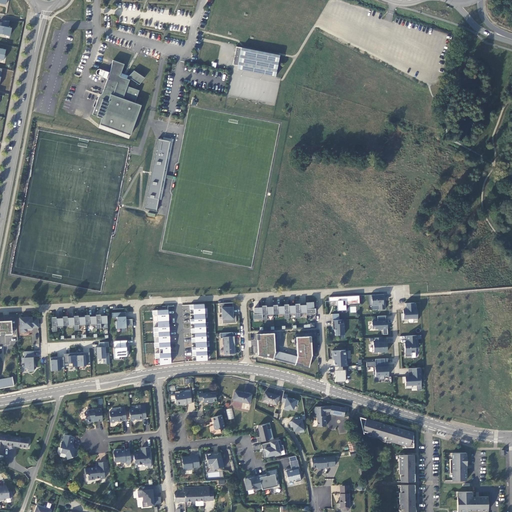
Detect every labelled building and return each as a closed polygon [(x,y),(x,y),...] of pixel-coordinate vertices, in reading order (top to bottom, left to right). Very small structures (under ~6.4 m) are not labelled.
[(11,27),(9,27),(9,22),(0,20),(0,34),(11,35),(11,27)] [(236,65),(236,69),(275,77),(280,55),(240,47),(238,55),(238,57),(237,62),(236,65)] [(110,73),(101,69),(98,69),(97,71),(96,72),(97,74),(98,75),(107,79),(102,93),(99,97),(92,114),(102,118),(100,124),(130,135),(141,105),(135,103),(139,90),(127,86),(130,80),(131,79),(139,85),(145,78),(134,70),(128,77),(129,78),(127,79),(120,76),(124,64),(113,60),(110,73)] [(254,92),(254,100),(276,101),(276,94),(270,93),(270,89),(263,88),(263,92),(254,92)] [(163,137),(163,139),(170,141),(159,199),(161,200),(173,139),(163,137)] [(158,138),(144,209),(157,211),(159,199),(170,141),(163,139),(158,138)] [(379,309),(385,309),(385,301),(383,301),(383,299),(384,298),(384,294),(370,295),(370,305),(372,305),(372,306),(379,305),(379,309)] [(359,304),(359,296),(329,297),(329,301),(337,301),(337,306),(338,311),(346,310),(346,305),(346,304),(359,303),(359,304)] [(232,302),(219,303),(219,313),(222,313),(223,323),(236,323),(236,316),(233,316),(233,313),(232,302)] [(314,302),(306,302),(306,305),(306,312),(307,313),(316,313),(315,308),(314,308),(314,302)] [(403,310),(403,313),(401,313),(402,320),(408,320),(407,318),(413,318),(413,320),(417,320),(417,309),(414,309),(414,302),(405,303),(405,310),(403,310)] [(295,305),(295,313),(296,318),(300,318),(300,313),(306,312),(306,305),(300,305),(300,303),(295,304),(295,305)] [(207,361),(205,304),(190,305),(191,336),(192,336),(192,356),(196,356),(196,361),(207,361)] [(284,304),(284,306),(284,313),(285,319),(289,318),(289,313),(295,313),(295,305),(289,306),(289,304),(284,304)] [(262,305),(262,307),(262,318),(263,320),(267,320),(267,314),(273,314),(273,306),(266,307),(266,305),(262,305)] [(273,305),(273,306),(273,314),(284,313),(284,306),(277,306),(277,305),(273,305)] [(254,307),(255,314),(253,314),(253,319),(262,318),(262,307),(254,307)] [(153,310),(154,359),(159,358),(160,364),(170,364),(169,310),(153,310)] [(119,312),(112,313),(112,317),(117,317),(117,321),(116,321),(116,328),(126,328),(126,326),(132,325),(132,319),(126,319),(126,316),(119,317),(119,312)] [(101,323),(107,323),(107,315),(101,316),(100,314),(96,314),(96,316),(96,324),(97,329),(101,329),(101,323)] [(74,317),(74,325),(74,330),(79,330),(79,325),(85,324),(85,317),(78,317),(78,315),(74,316),(74,317)] [(85,317),(85,324),(96,324),(96,316),(89,316),(89,315),(85,315),(85,317)] [(385,315),(377,316),(378,321),(372,321),(372,329),(378,329),(378,330),(383,330),(383,328),(387,328),(387,330),(387,323),(386,323),(385,315)] [(63,316),(63,318),(63,325),(74,325),(74,317),(67,318),(67,316),(63,316)] [(26,328),(39,327),(38,317),(22,318),(22,319),(20,320),(20,331),(26,331),(26,328)] [(57,331),(57,326),(63,325),(63,318),(56,318),(56,317),(52,317),(52,331),(57,331)] [(339,320),(332,320),(333,329),(335,329),(335,335),(344,335),(344,323),(342,323),(342,320),(339,320)] [(11,321),(0,321),(0,334),(12,334),(11,321)] [(235,355),(235,348),(234,348),(234,344),(235,344),(234,336),(233,336),(233,332),(220,333),(220,338),(223,338),(223,345),(224,344),(224,354),(229,354),(230,355),(235,355)] [(309,336),(296,337),(297,356),(275,352),(274,333),(257,334),(258,355),(273,359),(273,358),(295,364),(296,363),(302,364),(302,365),(309,367),(312,355),(311,342),(309,342),(309,336)] [(404,343),(405,356),(411,356),(411,352),(415,352),(415,347),(418,347),(417,335),(406,335),(407,342),(404,343)] [(127,347),(127,340),(113,341),(114,359),(119,358),(119,357),(127,357),(127,355),(129,355),(128,350),(127,350),(127,347)] [(387,351),(387,341),(373,342),(374,352),(387,351)] [(96,347),(97,364),(110,364),(109,352),(106,352),(106,347),(109,347),(109,342),(99,342),(99,347),(96,347)] [(342,366),(347,366),(347,360),(346,361),(345,350),(332,351),(332,358),(334,358),(335,367),(342,366)] [(34,361),(33,351),(24,351),(24,357),(22,358),(22,363),(25,362),(25,368),(29,368),(29,371),(34,371),(33,361),(34,361)] [(89,353),(65,353),(65,366),(89,366),(89,353)] [(61,365),(62,357),(51,357),(51,370),(63,370),(63,366),(61,365)] [(375,359),(376,366),(375,366),(375,371),(374,371),(374,374),(375,374),(375,376),(380,376),(381,378),(384,378),(384,376),(389,375),(388,366),(385,366),(385,358),(375,359)] [(335,367),(336,381),(345,381),(345,374),(346,374),(346,370),(343,370),(342,366),(335,367)] [(412,385),(421,384),(420,367),(412,368),(413,376),(403,376),(403,382),(405,382),(406,388),(412,388),(412,385)] [(0,388),(14,385),(12,377),(0,379),(0,388)] [(237,390),(235,399),(249,402),(251,394),(237,390)] [(191,404),(190,391),(185,392),(185,393),(174,395),(175,404),(177,405),(180,405),(181,405),(186,405),(186,404),(191,404)] [(215,392),(202,393),(202,391),(197,391),(198,400),(202,400),(203,403),(212,402),(212,401),(216,401),(215,392)] [(267,392),(264,400),(277,403),(279,395),(267,392)] [(283,394),(281,401),(285,402),(283,409),(288,410),(289,408),(293,409),(294,404),(297,404),(298,400),(287,397),(287,395),(283,394)] [(314,416),(316,416),(316,426),(325,426),(325,412),(329,412),(329,414),(344,416),(344,410),(348,411),(349,406),(345,406),(331,405),(314,406),(314,416)] [(142,408),(129,410),(130,420),(134,420),(136,419),(146,418),(145,406),(141,407),(142,408)] [(127,419),(125,407),(121,408),(121,410),(111,411),(110,412),(110,420),(112,422),(114,422),(116,421),(117,421),(120,421),(127,419)] [(103,420),(101,410),(94,411),(94,409),(89,410),(85,412),(86,416),(84,418),(88,423),(91,422),(92,420),(95,419),(96,419),(97,421),(103,420)] [(225,428),(221,415),(212,417),(214,422),(213,423),(214,429),(225,428)] [(396,431),(397,428),(389,426),(382,424),(382,426),(378,425),(378,423),(361,417),(363,430),(372,432),(371,435),(405,445),(406,447),(414,447),(413,433),(400,429),(400,432),(396,431)] [(290,423),(292,425),(293,425),(293,427),(295,430),(299,429),(299,431),(304,431),(302,418),(290,420),(290,423)] [(257,442),(273,438),(270,428),(267,429),(265,424),(257,426),(260,436),(256,437),(257,442)] [(74,436),(64,433),(62,442),(60,447),(62,447),(60,452),(64,453),(64,452),(67,454),(68,455),(67,456),(68,458),(76,454),(73,445),(71,445),(74,436)] [(27,447),(28,439),(0,435),(0,451),(3,452),(4,445),(27,447)] [(281,445),(280,439),(261,444),(262,449),(264,448),(265,450),(263,451),(264,456),(274,454),(275,456),(280,455),(279,451),(284,450),(282,444),(281,445)] [(353,440),(347,441),(349,451),(355,450),(353,440)] [(140,452),(133,452),(134,464),(141,464),(144,465),(147,465),(147,467),(151,466),(149,446),(141,447),(142,453),(140,452)] [(131,463),(129,448),(125,449),(124,450),(122,450),(121,449),(116,450),(114,452),(115,460),(116,462),(120,461),(122,463),(126,462),(126,464),(131,463)] [(223,468),(220,452),(217,453),(217,455),(214,455),(213,453),(205,454),(206,459),(207,461),(208,466),(214,465),(215,469),(223,468)] [(452,480),(466,480),(466,471),(465,471),(464,465),(467,465),(467,455),(466,455),(466,452),(452,453),(452,459),(449,459),(450,472),(452,472),(452,480)] [(186,456),(181,457),(182,469),(184,470),(191,469),(192,467),(199,466),(197,455),(191,455),(191,457),(187,457),(186,456)] [(400,474),(400,481),(413,480),(415,480),(415,474),(414,473),(413,455),(398,455),(398,474),(400,474)] [(334,456),(311,458),(312,467),(317,466),(317,468),(327,467),(327,466),(335,465),(334,456)] [(294,482),(300,480),(297,468),(299,468),(297,459),(296,459),(289,461),(291,470),(289,470),(288,469),(284,470),(285,477),(287,477),(288,482),(294,480),(294,482)] [(98,467),(85,468),(85,472),(87,473),(88,479),(94,478),(95,477),(98,477),(100,478),(105,477),(104,470),(107,470),(107,461),(98,462),(98,467)] [(266,474),(258,475),(261,488),(262,490),(269,488),(269,487),(272,486),(272,488),(279,487),(277,479),(275,480),(275,477),(277,477),(275,470),(268,472),(269,474),(269,475),(266,476),(266,474)] [(252,490),(261,488),(258,475),(254,476),(254,475),(249,476),(249,478),(244,479),(246,490),(252,489),(252,490)] [(8,490),(6,484),(2,486),(0,486),(0,499),(4,499),(4,497),(12,497),(12,491),(9,491),(8,490)] [(415,511),(416,509),(415,505),(413,503),(413,492),(415,492),(415,485),(413,485),(400,485),(400,492),(398,492),(398,506),(401,505),(400,511),(415,511)] [(184,488),(184,492),(184,501),(213,500),(212,488),(202,489),(202,487),(184,488)] [(349,508),(349,493),(348,493),(348,488),(339,489),(340,493),(339,494),(340,508),(343,511),(347,510),(349,508)] [(143,497),(143,506),(161,505),(161,497),(153,497),(153,489),(137,490),(138,497),(143,497)] [(458,497),(458,511),(467,511),(481,511),(482,511),(488,511),(488,497),(480,497),(479,498),(473,498),(473,491),(459,491),(459,497),(458,497)] [(176,502),(184,501),(184,492),(176,493),(174,493),(175,502),(176,502)]
